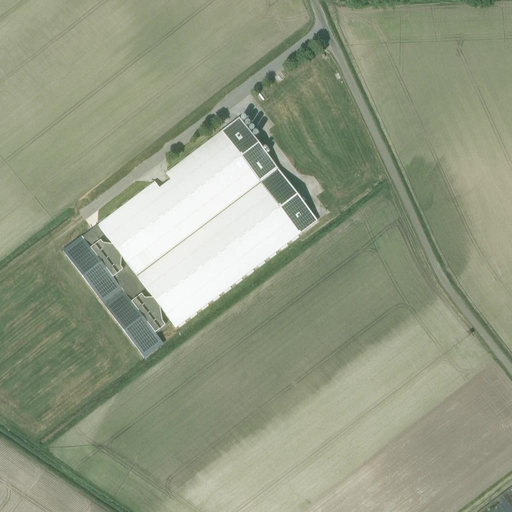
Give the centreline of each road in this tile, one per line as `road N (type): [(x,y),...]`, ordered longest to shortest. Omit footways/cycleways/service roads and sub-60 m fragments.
road 1 (unclassified): [(511,375),(440,281),(313,0)]
road 2 (track): [(0,279),(326,28)]
road 3 (track): [(130,511),(0,423)]
